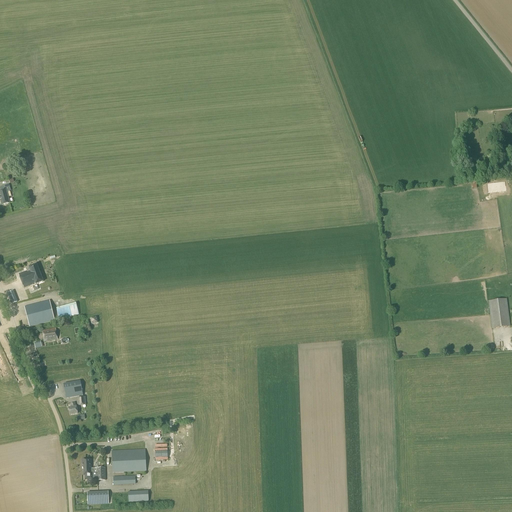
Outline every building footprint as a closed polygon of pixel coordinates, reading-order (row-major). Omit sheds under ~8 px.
[(9,203),(6,192),(10,190),(8,185),(0,187),(0,188),(1,191),(0,191),(0,200),(2,205),(9,203)] [(38,289),(36,284),(43,282),(36,265),(29,267),(29,269),(26,270),(26,271),(19,274),(24,288),(33,284),(34,287),(33,287),(34,291),(38,289)] [(492,329),(510,327),(506,299),(488,301),(492,329)] [(29,327),(55,321),(49,301),(24,307),(29,327)] [(76,303),(56,308),(59,320),(79,315),(76,303)] [(44,342),(57,340),(55,329),(42,331),(44,342)] [(66,399),(83,396),(80,381),(63,384),(66,399)] [(78,406),(86,405),(85,397),(77,398),(78,406)] [(75,407),(74,403),(71,404),(71,408),(68,408),(69,415),(78,414),(76,407),(75,407)] [(113,473),(146,471),(145,450),(112,451),(113,473)] [(95,471),(95,469),(92,469),(91,460),(82,460),(82,467),(84,467),(84,471),(91,471),(95,471)] [(91,471),(84,471),(84,475),(85,475),(86,480),(93,480),(93,475),(92,475),(92,473),(97,473),(97,481),(105,481),(105,469),(95,469),(95,471),(91,471)] [(113,485),(135,484),(135,476),(113,477),(113,485)] [(128,502),(148,502),(148,491),(128,492),(128,502)] [(88,505),(109,504),(108,492),(87,492),(88,505)]
